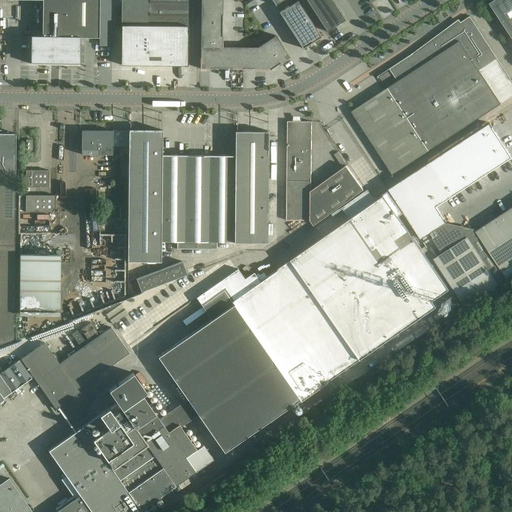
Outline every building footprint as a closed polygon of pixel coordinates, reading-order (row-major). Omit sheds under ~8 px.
[(42,0),(42,36),(30,36),(30,37),(34,37),(34,43),(31,43),(31,64),(79,65),(79,44),(77,44),(77,37),(99,38),(99,0),(42,0)] [(188,0),(121,0),(121,59),(188,59),(188,0)] [(279,12),(302,49),(311,43),(312,43),(321,37),(297,0),(279,12)] [(305,0),(326,32),(344,20),(331,0),(305,0)] [(511,0),(495,0),(490,4),(511,37),(511,0)] [(223,4),(200,4),(200,25),(222,26),(222,15),(223,15),(223,4)] [(389,69),(397,81),(351,111),(393,174),(511,96),(511,81),(470,16),(389,69)] [(200,47),(222,47),(222,36),(222,26),(200,25),(200,47)] [(257,47),(271,69),(280,63),(280,64),(290,58),(284,48),(275,35),(257,47)] [(222,47),(200,47),(200,69),(211,69),(211,68),(222,68),(222,47)] [(222,47),(222,68),(232,68),(232,69),(243,69),(243,47),(222,47)] [(243,47),(243,69),(244,69),(254,69),(270,69),(271,69),(257,47),(243,47)] [(288,121),(287,180),(287,220),(311,221),(314,225),(364,190),(346,165),(311,191),(312,122),(288,121)] [(81,154),(112,154),(112,130),(81,130),(81,154)] [(235,157),(161,156),(161,131),(129,131),(127,261),(160,261),(160,241),(177,242),(177,249),(216,249),(216,242),(267,243),(268,132),(235,131),(235,157)] [(429,234),(430,235),(447,224),(446,223),(436,207),(511,157),(511,155),(496,131),(412,186),(402,192),(429,234)] [(0,344),(13,339),(16,134),(0,133),(0,344)] [(26,187),(49,187),(48,171),(26,170),(26,187)] [(211,319),(156,357),(186,400),(197,415),(216,443),(232,446),(250,434),(298,400),(300,402),(436,307),(432,301),(449,289),(398,216),(402,213),(387,192),(376,200),(350,218),(259,281),(253,272),(244,278),(238,269),(196,297),(211,319)] [(25,212),(55,212),(55,195),(25,195),(25,212)] [(511,265),(511,207),(433,258),(465,307),(497,287),(492,279),(502,272),(511,265)] [(122,271),(123,248),(107,248),(106,272),(92,271),(92,282),(105,283),(105,288),(120,289),(120,271),(122,271)] [(62,259),(22,259),(21,319),(61,319),(62,259)] [(140,292),(186,274),(181,262),(136,279),(140,292)] [(134,271),(123,271),(124,284),(135,284),(134,271)] [(184,282),(130,309),(137,323),(191,296),(184,282)] [(91,322),(81,329),(87,337),(96,331),(91,322)] [(20,360),(55,410),(79,393),(77,390),(129,354),(111,328),(59,364),(45,343),(20,360)] [(76,329),(71,333),(77,343),(84,339),(76,329)] [(0,398),(30,377),(19,361),(0,373),(0,398)] [(137,511),(175,486),(212,459),(202,445),(196,449),(178,424),(184,420),(175,407),(158,419),(142,395),(146,392),(133,372),(108,390),(117,402),(108,408),(99,414),(99,415),(48,451),(66,475),(61,479),(74,499),(55,511),(137,511)] [(0,511),(32,511),(9,478),(0,484),(0,511)]
